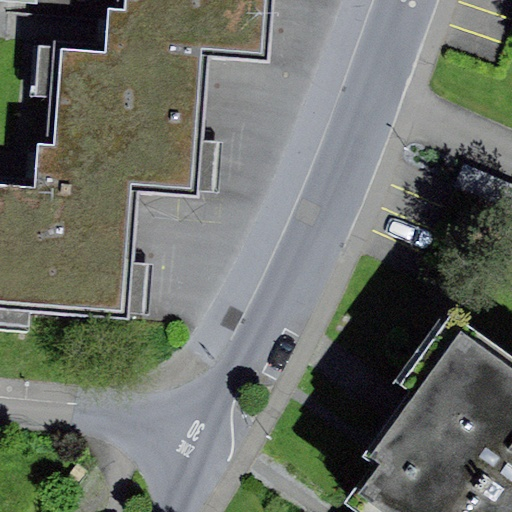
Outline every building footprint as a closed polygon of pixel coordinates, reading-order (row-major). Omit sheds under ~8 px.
[(41,141),(38,180),(129,187),(130,175),(196,179),(206,48),(267,53),(270,0),(125,0),(126,1),(113,0),(106,0),(103,44),(63,41),(56,142),(41,141)] [(60,32),(39,32),(39,95),(59,96),(60,32)] [(511,182),(467,163),(458,184),(511,207),(511,182)] [(38,180),(0,177),(0,298),(122,309),(129,187),(38,180)] [(511,511),(511,344),(453,301),(402,369),(414,378),(398,399),(367,441),(376,448),(344,491),(373,511),(511,511)]
